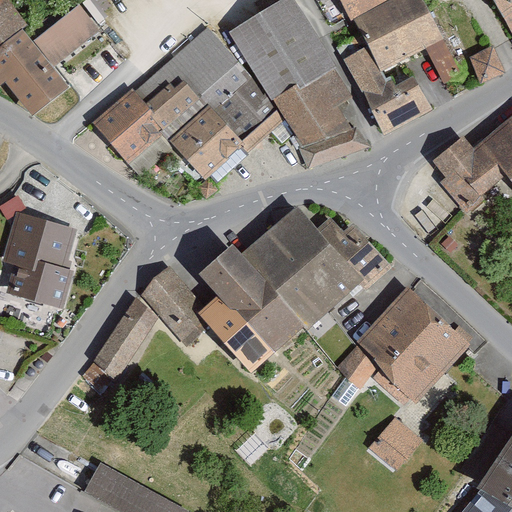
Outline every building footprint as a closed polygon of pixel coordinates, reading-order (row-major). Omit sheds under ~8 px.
[(98,31),(79,6),(32,41),(23,30),(27,27),(6,0),(0,0),(0,79),(6,75),(33,110),(63,87),(49,68),(98,31)] [(101,22),(116,4),(111,0),(87,0),(82,6),(101,22)] [(348,99),(287,0),(226,40),(280,127),(310,174),(369,154),(334,111),(348,99)] [(331,0),(348,26),(396,0),(331,0)] [(376,75),(439,43),(414,0),(396,0),(348,26),(363,52),(376,75)] [(511,0),(486,0),(511,40),(511,0)] [(216,46),(206,34),(130,97),(142,110),(175,79),(195,103),(204,112),(241,150),(249,158),(280,127),(226,40),(216,46)] [(500,76),(489,51),(467,63),(477,88),(500,76)] [(363,52),(340,65),(382,137),(429,111),(411,82),(386,92),(376,75),(363,52)] [(127,94),(87,130),(123,168),(195,103),(175,79),(142,110),(130,97),(127,94)] [(204,112),(164,147),(203,183),(241,150),(204,112)] [(511,116),(472,151),(459,140),(432,163),(440,180),(438,184),(465,217),(504,186),(511,196),(511,116)] [(75,232),(15,213),(0,262),(0,265),(29,274),(20,302),(59,315),(71,276),(62,273),(75,232)] [(197,329),(248,377),(357,286),(372,297),(392,273),(336,223),(318,237),(296,216),(240,265),(223,252),(190,281),(210,302),(202,311),(166,273),(139,302),(182,349),(197,329)] [(354,354),(336,373),(360,395),(373,379),(407,411),(461,352),(402,296),(353,349),(354,354)] [(420,447),(393,425),(369,456),(395,477),(420,447)] [(511,511),(511,443),(484,485),(462,511),(511,511)] [(170,511),(97,468),(79,499),(101,511),(170,511)]
